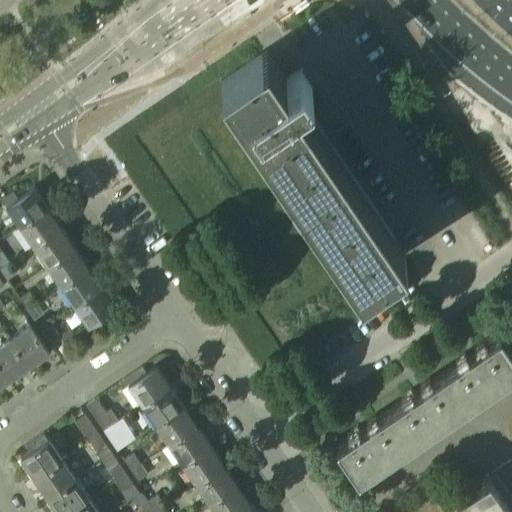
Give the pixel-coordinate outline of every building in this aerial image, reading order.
[(261,51),(220,78),(360,282),(404,252),(304,107),(321,96),(301,66),(281,80),(261,51)] [(20,224),(47,205),(34,185),(19,195),(13,187),(1,196),(20,224)] [(61,225),(47,205),(20,224),(33,244),(61,225)] [(75,245),(61,225),(33,244),(47,264),(75,245)] [(88,265),(75,245),(47,264),(60,284),(88,265)] [(0,267),(9,261),(2,250),(0,252),(0,267)] [(0,267),(8,279),(17,272),(9,261),(0,267)] [(102,284),(88,265),(60,284),(74,304),(102,284)] [(116,305),(102,284),(74,304),(88,324),(116,305)] [(27,307),(36,300),(29,289),(19,296),(27,307)] [(27,307),(34,318),(44,311),(36,300),(27,307)] [(50,320),(40,327),(54,347),(64,340),(50,320)] [(30,323),(10,336),(29,364),(49,351),(30,323)] [(511,350),(499,331),(335,444),(358,477),(360,475),(364,481),(511,379),(511,350)] [(0,363),(10,377),(29,364),(10,336),(0,343),(0,363)] [(0,363),(0,384),(10,377),(0,363)] [(156,364),(146,370),(142,365),(120,380),(124,386),(128,383),(141,402),(169,383),(156,364)] [(141,402),(155,423),(163,417),(183,403),(169,383),(141,402)] [(104,428),(113,421),(106,411),(95,395),(85,401),(90,408),(104,428)] [(183,403),(163,417),(155,423),(169,443),(197,424),(183,403)] [(111,407),(106,411),(113,421),(118,418),(111,407)] [(99,431),(85,411),(75,418),(89,438),(99,431)] [(118,418),(113,421),(104,428),(111,438),(121,432),(120,431),(127,426),(120,416),(118,418)] [(182,462),(210,443),(197,424),(169,443),(182,462)] [(21,454),(35,475),(62,456),(48,436),(47,437),(43,431),(27,442),(30,448),(21,454)] [(113,452),(99,431),(89,438),(103,458),(113,452)] [(224,462),(210,443),(182,462),(195,482),(224,462)] [(131,468),(141,461),(133,450),(124,457),(131,468)] [(126,471),(113,452),(103,458),(116,478),(126,471)] [(76,477),(62,456),(35,475),(49,495),(76,477)] [(148,472),(141,461),(131,468),(138,478),(148,472)] [(209,501),(237,482),(224,462),(195,482),(209,501)] [(134,483),(126,471),(116,478),(124,490),(134,483)] [(466,511),(511,511),(511,498),(494,472),(488,476),(487,475),(455,496),(466,511)] [(49,495),(60,511),(65,511),(89,496),(76,477),(49,495)] [(237,511),(251,503),(237,482),(209,501),(216,511),(237,511)] [(150,496),(148,497),(156,509),(166,501),(158,490),(150,496)] [(100,511),(89,496),(65,511),(100,511)] [(138,504),(142,511),(151,511),(156,509),(148,497),(138,504)] [(156,509),(157,511),(173,511),(166,501),(156,509)] [(257,511),(251,503),(237,511),(257,511)]
